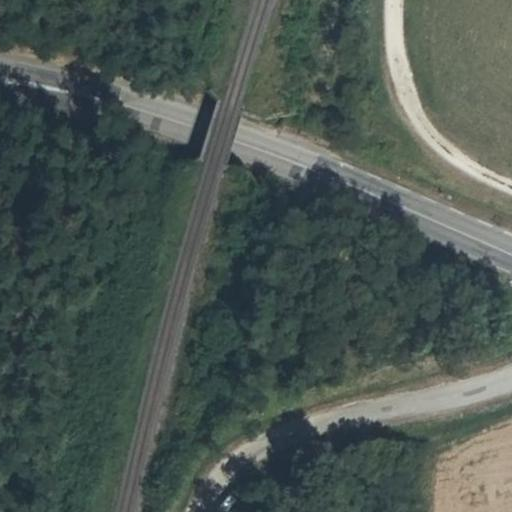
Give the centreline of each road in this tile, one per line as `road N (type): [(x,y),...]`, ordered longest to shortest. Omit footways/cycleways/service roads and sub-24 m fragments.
road 1 (secondary): [(511,254),(228,140),(0,79)]
road 2 (unclassified): [(207,511),(240,461),(339,422),(511,379)]
road 3 (track): [(394,0),(404,75),(434,143),(511,185)]
